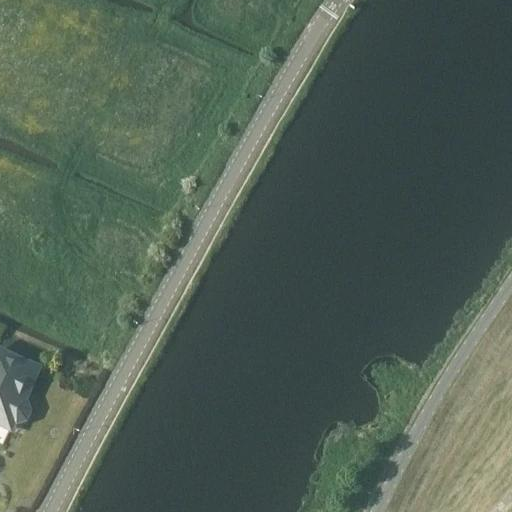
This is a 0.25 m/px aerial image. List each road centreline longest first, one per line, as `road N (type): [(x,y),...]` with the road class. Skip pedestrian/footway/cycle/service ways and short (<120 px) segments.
road 1 (tertiary): [(54,511),(339,0)]
road 2 (unclassified): [(378,511),(511,288)]
